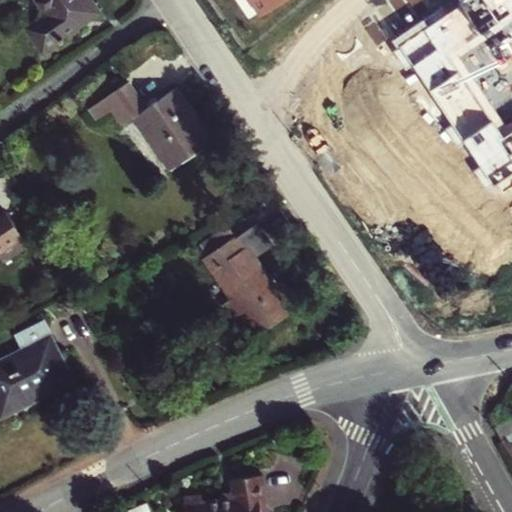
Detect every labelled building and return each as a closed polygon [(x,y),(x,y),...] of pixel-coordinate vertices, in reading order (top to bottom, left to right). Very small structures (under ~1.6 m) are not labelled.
[(43,49),(99,10),(92,0),(39,0),(48,12),(27,27),(43,49)] [(246,0),(258,17),(284,0),(246,0)] [(511,0),(468,0),(400,45),(497,192),(511,182),(511,0)] [(171,166),(212,137),(176,85),(159,96),(156,92),(146,99),(149,103),(145,106),(128,81),(88,108),(95,117),(110,107),(121,123),(134,114),(171,166)] [(0,256),(3,261),(25,246),(20,237),(23,235),(6,210),(0,213),(0,256)] [(244,319),(254,334),(285,313),(276,299),(281,296),(247,245),(243,248),(234,236),(204,257),(246,317),(244,319)] [(3,362),(0,363),(0,403),(2,408),(21,398),(23,403),(68,380),(56,355),(60,353),(43,320),(16,333),(23,346),(0,357),(3,362)] [(268,511),(265,474),(234,477),(236,490),(224,491),(225,499),(180,503),(180,511),(268,511)]
